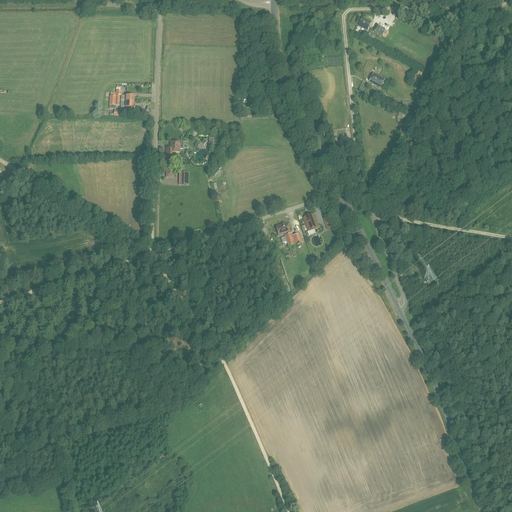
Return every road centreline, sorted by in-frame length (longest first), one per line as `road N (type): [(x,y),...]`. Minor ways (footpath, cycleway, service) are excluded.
road 1 (track): [(362,190),(346,11),(508,0)]
road 2 (unclassified): [(154,252),(159,16),(151,8),(84,0)]
road 3 (track): [(290,511),(227,369),(153,255)]
road 4 (tertiary): [(375,261),(285,81),(273,2)]
road 5 (tertiary): [(482,511),(398,308)]
road 6 (track): [(156,258),(113,320),(0,370)]
road 7 (track): [(148,253),(0,158)]
road 8 (residential): [(375,261),(364,258),(320,200),(238,225)]
road 9 (track): [(0,301),(154,252)]
road 10 (track): [(372,218),(511,237)]
road 11 (unclassified): [(398,308),(403,295),(362,190)]
